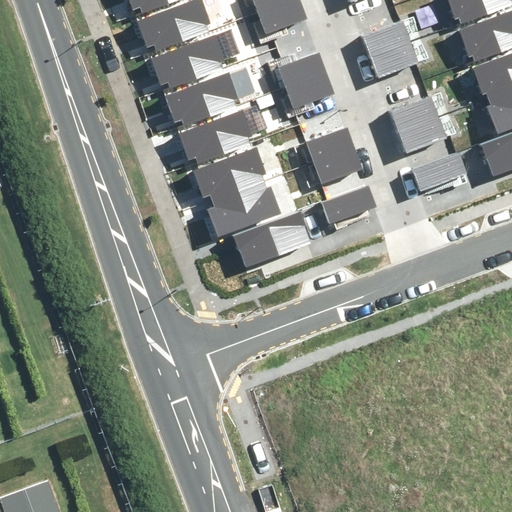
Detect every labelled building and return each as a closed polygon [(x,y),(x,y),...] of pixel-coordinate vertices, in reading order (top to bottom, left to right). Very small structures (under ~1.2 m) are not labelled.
[(129,0),(132,9),(139,7),(142,14),(179,0),(129,0)] [(196,0),(137,22),(146,46),(153,43),(155,50),(207,31),(205,25),(209,24),(199,0),(196,0)] [(252,0),(257,12),(291,0),(252,0)] [(291,0),(257,12),(264,32),(308,17),(302,0),(291,0)] [(459,10),(462,17),(511,0),(450,0),(455,11),(459,10)] [(471,47),(474,55),(511,41),(511,7),(459,26),(466,48),(471,47)] [(399,20),(362,34),(369,52),(406,38),(399,20)] [(153,61),(161,85),(168,82),(171,89),(223,70),(221,64),(224,63),(215,38),(153,61)] [(406,38),(369,52),(377,73),(414,59),(406,38)] [(484,104),(492,129),(511,122),(511,47),(469,62),(478,90),(484,88),(489,102),(484,104)] [(277,69),(284,89),(329,73),(322,53),(277,69)] [(167,96),(175,120),(182,118),(185,124),(237,105),(235,100),(238,98),(229,73),(167,96)] [(284,89),(291,109),(336,94),(329,73),(284,89)] [(428,93),(391,107),(398,125),(435,111),(428,93)] [(181,134),(190,158),(197,155),(199,162),(252,143),(250,137),(253,136),(244,111),(181,134)] [(435,111),(398,125),(406,146),(443,132),(435,111)] [(344,124),(307,138),(314,156),(351,143),(344,124)] [(493,161),(496,169),(511,163),(511,130),(481,141),(488,163),(493,161)] [(351,143),(314,156),(322,177),(359,164),(351,143)] [(205,213),(213,239),(279,216),(270,188),(263,191),(259,180),(267,177),(257,149),(190,172),(199,200),(205,198),(210,212),(205,213)] [(454,153),(412,168),(420,188),(462,173),(454,153)] [(370,184),(328,199),(336,219),(377,204),(370,184)] [(236,235),(246,268),(313,246),(302,213),(236,235)] [(54,511),(43,481),(0,496),(0,511),(54,511)]
